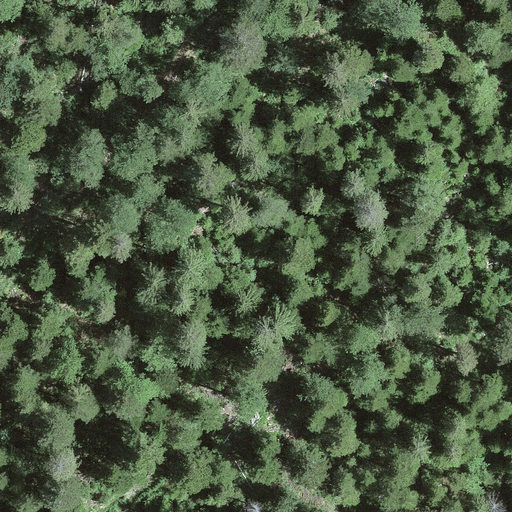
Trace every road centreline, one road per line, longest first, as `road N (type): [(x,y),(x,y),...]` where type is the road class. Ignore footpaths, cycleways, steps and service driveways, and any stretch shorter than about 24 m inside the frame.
road 1 (track): [(511,359),(422,326),(383,333),(111,511)]
road 2 (track): [(0,299),(227,0)]
